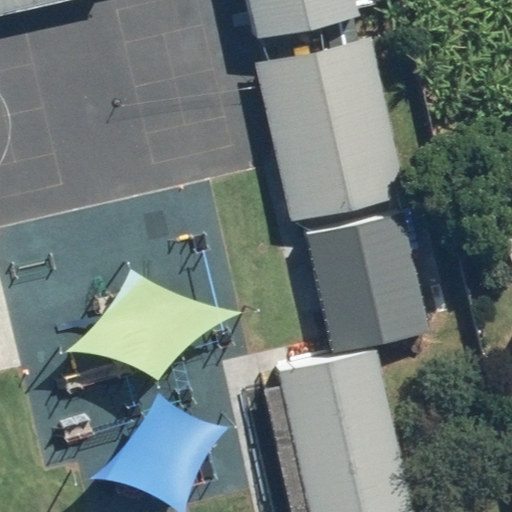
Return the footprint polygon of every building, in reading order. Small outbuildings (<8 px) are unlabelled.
[(356,0),(241,0),(250,36),(359,11),(356,0)] [(366,30),(249,56),(284,210),(401,184),(366,30)] [(511,217),(500,221),(511,258),(511,217)] [(389,220),(307,238),(331,349),(414,331),(389,220)] [(406,511),(369,347),(267,370),(299,511),(406,511)]
